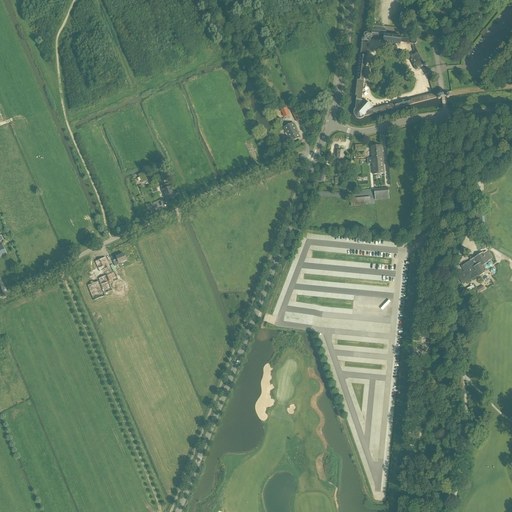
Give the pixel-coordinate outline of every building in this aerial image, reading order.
[(395,44),(400,45),(400,42),(411,43),(412,44),(413,44),(414,45),(414,44),(415,44),(416,44),(416,43),(417,42),(417,41),(417,40),(416,40),(416,39),(415,39),(414,39),(413,39),(412,39),(404,38),(401,38),(401,37),(385,35),(386,32),(372,30),(372,34),(368,34),(368,33),(367,33),(366,33),(365,33),(364,33),(364,34),(364,35),(364,36),(364,37),(364,38),(363,38),(362,38),(361,40),(362,40),(355,93),(354,94),(355,96),(356,96),(355,109),(354,110),(354,111),(354,112),(353,112),(353,113),(354,114),(354,115),(354,116),(355,116),(355,117),(356,117),(356,118),(357,118),(358,119),(359,119),(360,119),(361,119),(361,118),(362,118),(363,118),(363,117),(364,117),(437,98),(438,99),(439,99),(440,99),(440,98),(441,98),(441,97),(443,96),(445,96),(446,96),(446,97),(447,97),(447,98),(448,98),(448,97),(449,97),(449,96),(452,96),(452,91),(447,92),(445,92),(442,93),(438,93),(438,94),(434,94),(433,94),(371,110),(370,109),(371,108),(362,100),(361,100),(368,41),(372,39),(384,40),(384,43),(395,44)] [(409,57),(412,62),(416,70),(424,66),(425,67),(426,67),(427,66),(427,64),(426,63),(424,64),(418,52),(416,47),(413,48),(415,54),(409,57)] [(290,115),(287,108),(281,110),(284,117),(290,115)] [(291,110),(297,122),(301,119),(296,108),(291,110)] [(300,138),(293,123),(284,128),(291,142),(300,138)] [(337,159),(343,159),(344,150),(340,150),(340,147),(336,146),(336,150),(335,150),(334,158),(337,158),(337,159)] [(368,163),(372,162),(373,175),(384,174),(382,146),(371,147),(372,158),(368,158),(368,163)] [(143,173),(139,176),(140,177),(137,178),(138,181),(141,180),(142,183),(147,181),(145,178),(146,178),(145,175),(144,175),(143,173)] [(166,200),(175,197),(170,186),(162,190),(165,196),(164,197),(166,200)] [(374,189),(375,200),(389,199),(388,188),(374,189)] [(350,200),(351,206),(371,205),(370,197),(354,198),(354,200),(350,200)] [(485,226),(483,210),(475,211),(477,227),(485,226)] [(464,272),(458,276),(463,284),(470,280),(470,281),(479,275),(479,276),(486,272),(482,266),(488,262),(487,261),(490,260),(490,258),(487,253),(485,253),(483,254),(483,253),(470,261),(461,267),(464,272)] [(118,272),(115,273),(114,271),(113,268),(101,274),(100,274),(101,277),(100,277),(97,278),(97,279),(98,279),(98,281),(100,285),(100,286),(101,285),(102,285),(104,284),(105,284),(105,283),(115,279),(117,283),(117,284),(118,284),(118,283),(119,283),(121,282),(122,282),(119,274),(118,272)]
